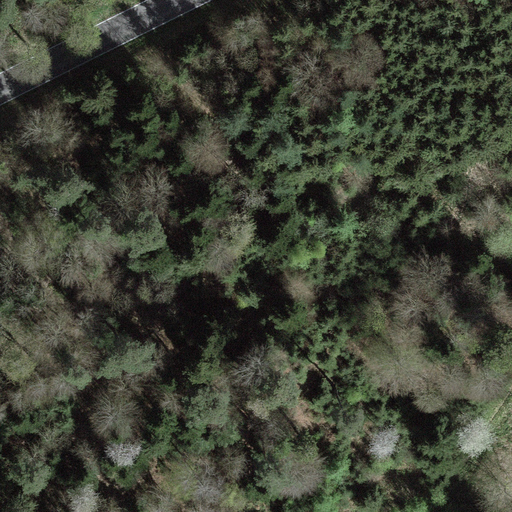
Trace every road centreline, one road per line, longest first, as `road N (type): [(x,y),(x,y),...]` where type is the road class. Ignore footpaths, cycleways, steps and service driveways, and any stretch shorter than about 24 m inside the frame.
road 1 (tertiary): [(178,0),(0,88)]
road 2 (track): [(432,511),(511,401)]
